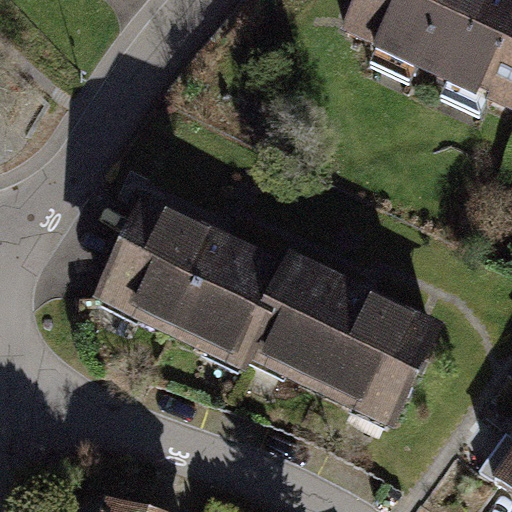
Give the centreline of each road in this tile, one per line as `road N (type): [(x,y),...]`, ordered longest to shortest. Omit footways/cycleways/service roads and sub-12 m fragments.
road 1 (residential): [(290,511),(6,367)]
road 2 (residential): [(196,0),(131,78),(68,181),(2,248)]
road 3 (residential): [(6,367),(6,511)]
